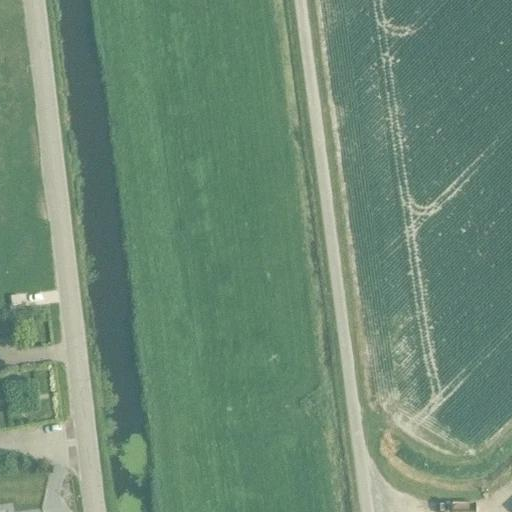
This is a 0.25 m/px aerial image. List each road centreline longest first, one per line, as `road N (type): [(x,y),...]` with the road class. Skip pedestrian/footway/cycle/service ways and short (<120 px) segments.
road 1 (unclassified): [(365,511),(299,0)]
road 2 (tertiary): [(31,0),(95,511)]
